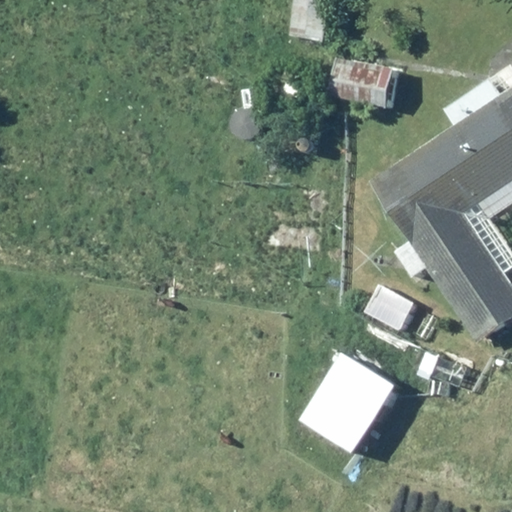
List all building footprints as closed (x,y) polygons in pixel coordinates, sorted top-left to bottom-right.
[(260,0),(215,0),(204,54),(247,60),(260,0)] [(327,0),(291,0),(286,34),(321,39),(327,0)] [(396,69),(338,58),(331,96),(389,107),(396,69)] [(511,221),(511,70),(510,68),(359,170),(473,347),(511,324),(511,259),(496,234),(511,221)] [(256,109),(251,107),(246,107),(241,109),(237,112),(234,116),(233,121),(233,126),(236,131),(239,134),(243,136),(247,137),(251,137),(255,135),(258,133),(261,130),(262,127),(263,123),(262,118),(260,113),(256,109)] [(323,186),(294,185),(292,218),(260,218),(259,248),(321,252),(323,186)] [(358,461),(401,389),(343,355),(301,427),(358,461)]
